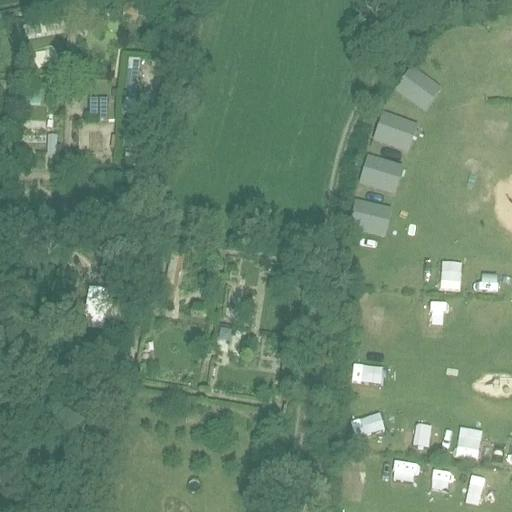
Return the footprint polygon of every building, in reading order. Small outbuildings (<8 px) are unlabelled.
[(511,23),(502,27),(508,48),(511,46),(511,23)] [(465,62),(485,53),(476,31),(456,40),(465,62)] [(427,63),(417,75),(442,93),(451,80),(427,63)] [(403,98),(395,111),(421,125),(428,113),(403,98)] [(511,110),(497,110),(496,141),(511,141),(511,110)] [(380,142),(398,149),(406,131),(388,123),(380,142)] [(398,196),(403,175),(372,168),(368,189),(398,196)] [(361,215),(360,235),(371,235),(372,215),(361,215)] [(389,237),(390,219),(373,218),(373,237),(389,237)] [(494,291),(509,293),(511,273),(511,262),(499,261),(494,291)] [(409,268),(408,287),(429,288),(430,269),(409,268)] [(407,317),(408,344),(434,343),(433,316),(407,317)] [(448,320),(447,345),(468,346),(468,334),(474,334),(474,321),(448,320)] [(506,337),(510,337),(511,323),(484,322),(483,349),(505,350),(506,337)] [(373,424),(358,431),(366,449),(381,442),(373,424)] [(418,450),(436,451),(437,424),(419,424),(418,450)] [(475,456),(476,431),(453,430),(452,455),(475,456)] [(511,434),(491,434),(491,459),(511,459),(511,434)] [(404,465),(405,488),(422,487),(421,464),(404,465)] [(365,493),(366,469),(343,469),(342,493),(365,493)] [(439,471),(437,494),(460,496),(462,473),(439,471)] [(478,479),(478,500),(496,500),(496,479),(478,479)]
